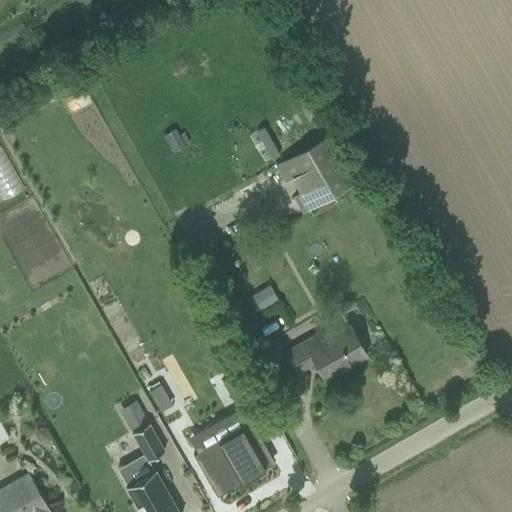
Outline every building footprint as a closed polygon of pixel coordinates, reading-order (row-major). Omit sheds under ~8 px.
[(175,128),(164,135),(173,152),(185,145),(179,135),(175,128)] [(365,177),(339,129),(276,165),(285,181),(292,177),(300,191),(293,195),(302,212),(365,177)] [(3,146),(0,147),(0,198),(22,189),(3,146)] [(257,312),(266,306),(257,292),(248,298),(257,312)] [(285,350),(288,354),(298,372),(316,361),(325,377),(366,354),(348,322),(321,337),(318,331),(285,350)] [(245,367),(222,380),(242,414),(265,401),(245,367)] [(166,394),(160,383),(149,390),(154,400),(166,394)] [(119,409),(129,427),(146,417),(136,400),(119,409)] [(132,431),(147,457),(146,457),(147,458),(164,449),(163,448),(162,448),(148,423),(148,422),(148,421),(131,431),(131,432),(132,431)] [(41,425),(36,429),(35,435),(39,440),(45,441),(50,438),(51,432),(48,427),(41,425)] [(193,454),(217,495),(273,463),(269,456),(271,455),(254,426),(245,431),(242,426),(193,454)] [(141,511),(178,511),(154,469),(154,468),(154,467),(124,484),(125,485),(126,485),(141,511)] [(51,511),(29,473),(0,489),(0,511),(51,511)]
